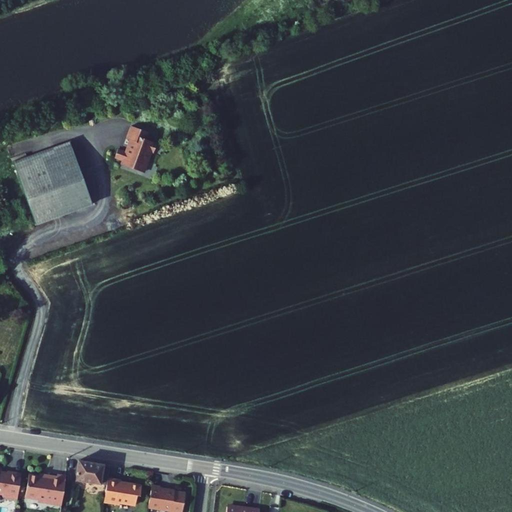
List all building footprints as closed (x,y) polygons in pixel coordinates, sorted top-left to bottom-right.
[(118,158),(116,162),(136,171),(146,151),(149,153),(153,144),(144,139),(147,132),(129,124),(123,136),(127,138),(125,143),(126,143),(123,150),(114,145),(110,154),(118,158)] [(12,170),(30,220),(86,200),(69,150),(12,170)] [(79,478),(108,482),(109,472),(111,463),(82,459),(79,478)] [(18,499),(22,473),(8,471),(8,472),(2,472),(1,471),(2,470),(2,469),(2,468),(1,467),(0,466),(0,465),(0,492),(4,493),(7,497),(18,499)] [(108,482),(105,497),(118,499),(121,498),(136,501),(138,491),(141,491),(143,481),(130,479),(129,479),(122,478),(122,476),(123,476),(122,475),(122,474),(121,474),(109,472),(108,482)] [(62,503),(67,474),(58,473),(58,475),(48,473),(47,475),(30,473),(26,495),(39,497),(38,499),(62,503)] [(153,480),(149,502),(183,508),(186,488),(176,486),(176,485),(161,483),(161,481),(153,480)] [(227,511),(260,511),(262,503),(249,501),(248,502),(229,499),(227,511)]
